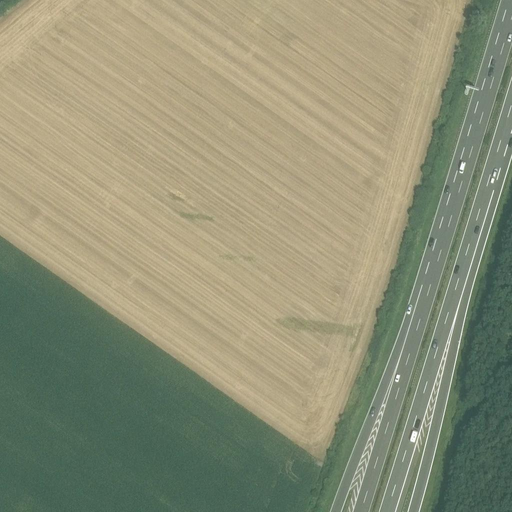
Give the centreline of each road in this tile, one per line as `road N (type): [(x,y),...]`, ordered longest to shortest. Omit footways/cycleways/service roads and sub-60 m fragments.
road 1 (motorway): [(511,19),(417,331)]
road 2 (motorway): [(387,511),(452,302)]
road 3 (motorway): [(413,511),(452,302)]
road 4 (motorway): [(452,302),(511,106)]
road 5 (motorway): [(417,331),(336,511)]
road 6 (motorway): [(417,331),(361,511)]
